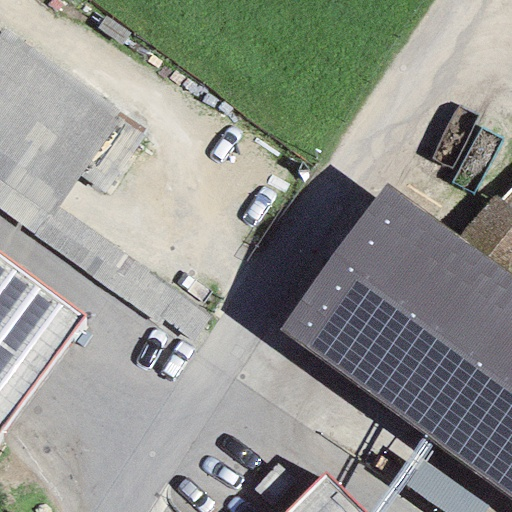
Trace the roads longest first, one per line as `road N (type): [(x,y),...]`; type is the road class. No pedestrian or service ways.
road 1 (unclassified): [(458,0),(269,286)]
road 2 (unclassified): [(116,511),(269,286)]
